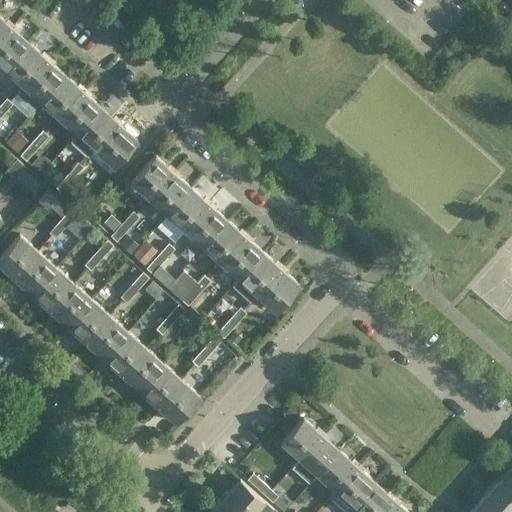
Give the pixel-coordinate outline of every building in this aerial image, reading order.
[(0,36),(10,25),(0,15),(0,36)] [(10,25),(0,36),(0,64),(4,68),(28,41),(10,25)] [(28,41),(4,68),(22,84),(46,57),(28,41)] [(33,107),(64,73),(46,57),(22,84),(16,91),(33,107)] [(64,73),(39,100),(57,116),(82,89),(64,73)] [(82,89),(57,116),(75,132),(99,105),(82,89)] [(0,103),(0,114),(1,115),(13,102),(6,96),(0,103)] [(93,147),(117,121),(99,105),(75,132),(69,138),(87,154),(93,147)] [(117,121),(93,147),(111,164),(135,137),(117,121)] [(31,141),(37,147),(49,134),(42,128),(31,141)] [(18,129),(9,141),(19,148),(28,137),(18,129)] [(31,141),(19,154),(26,159),(37,147),(31,141)] [(130,180),(149,196),(172,170),(154,153),(130,180)] [(16,157),(5,170),(12,175),(23,163),(16,157)] [(66,173),(73,179),(84,166),(78,160),(66,173)] [(0,187),(0,188),(12,175),(5,170),(0,175),(0,187)] [(172,170),(149,196),(166,212),(190,186),(172,170)] [(66,173),(55,185),(62,191),(73,179),(66,173)] [(190,186),(166,212),(184,228),(208,202),(190,186)] [(208,202),(184,228),(202,244),(226,218),(208,202)] [(77,212),(71,206),(60,218),(66,224),(77,212)] [(121,222),(127,228),(139,215),(133,209),(121,222)] [(66,224),(60,218),(48,231),(54,237),(66,224)] [(226,218),(202,244),(220,260),(243,234),(226,218)] [(121,222),(110,234),(116,240),(127,228),(121,222)] [(0,252),(0,264),(13,275),(37,249),(18,232),(0,252)] [(243,234),(220,260),(237,276),(261,250),(243,234)] [(106,238),(96,250),(102,256),(113,244),(107,238),(106,238)] [(157,254),(163,260),(175,247),(168,241),(157,254)] [(37,249),(13,275),(31,291),(55,265),(37,249)] [(90,269),(102,256),(96,250),(84,263),(90,269)] [(261,250),(237,276),(255,292),(279,266),(261,250)] [(157,254),(145,266),(152,272),(163,260),(157,254)] [(55,265),(31,291),(49,307),(73,280),(55,265)] [(279,266),(255,292),(274,309),(297,282),(279,266)] [(167,286),(188,304),(211,279),(204,273),(197,281),(183,268),(167,286)] [(143,270),(142,270),(134,279),(141,284),(149,276),(143,270)] [(141,284),(134,279),(120,295),(126,301),(141,284)] [(73,280),(49,307),(67,323),(91,296),(73,280)] [(91,296),(67,323),(85,339),(109,312),(91,296)] [(184,308),(178,302),(167,314),(173,320),(184,308)] [(228,318),(235,324),(246,311),(240,305),(228,318)] [(109,312),(85,339),(103,355),(127,328),(109,312)] [(173,320),(167,314),(155,327),(162,333),(173,320)] [(228,318),(217,330),(224,336),(235,324),(228,318)] [(127,328),(103,355),(121,371),(145,344),(127,328)] [(220,340),(214,334),(203,346),(209,352),(220,340)] [(145,344),(121,371),(139,387),(163,360),(145,344)] [(209,352),(203,346),(191,359),(198,365),(209,352)] [(163,360),(139,387),(157,403),(181,376),(163,360)] [(181,376),(157,403),(176,419),(199,392),(181,376)] [(280,440),(298,456),(321,432),(302,415),(280,440)] [(321,432),(298,456),(316,472),(338,448),(321,432)] [(338,448),(316,472),(334,488),(356,464),(338,448)] [(351,505),(374,480),(356,464),(334,488),(329,494),(347,510),(351,505)] [(511,474),(506,469),(490,487),(511,506),(511,474)] [(265,482),(253,472),(247,477),(259,489),(265,482)] [(251,511),(264,499),(239,477),(222,495),(240,511),(251,511)] [(374,480),(351,505),(359,511),(377,511),(392,496),(374,480)] [(278,494),(265,482),(259,489),(272,500),(278,494)] [(510,511),(511,510),(511,506),(490,487),(474,505),(481,511),(510,511)] [(240,511),(222,495),(207,511),(240,511)] [(409,511),(392,496),(377,511),(409,511)]
